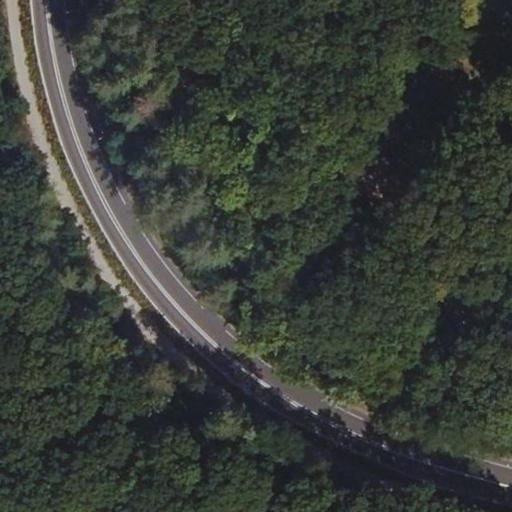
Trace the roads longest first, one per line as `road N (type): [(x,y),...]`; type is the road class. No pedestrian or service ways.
road 1 (tertiary): [(511,487),(367,445),(265,391),(157,294)]
road 2 (tertiary): [(39,0),(61,115),(90,190),(157,294)]
